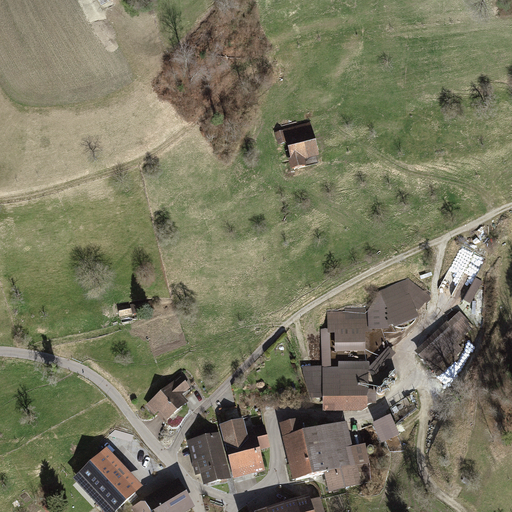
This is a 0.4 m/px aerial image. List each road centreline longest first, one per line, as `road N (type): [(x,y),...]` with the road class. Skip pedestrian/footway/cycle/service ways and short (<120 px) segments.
road 1 (track): [(511,209),(309,308),(196,415),(169,461)]
road 2 (track): [(465,511),(433,491),(421,471),(424,406),(413,382),(365,419),(269,419)]
road 3 (unclassified): [(190,482),(102,383),(49,359),(0,352)]
